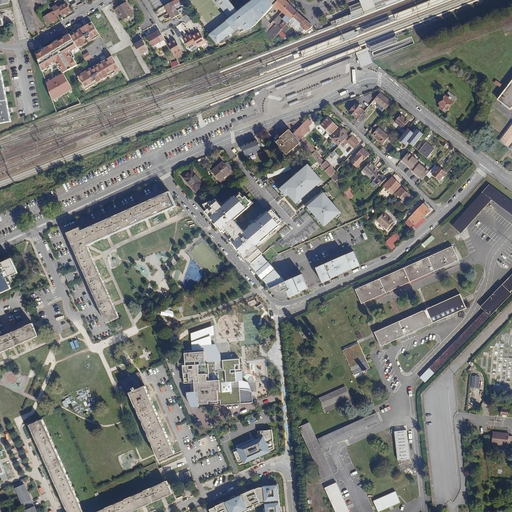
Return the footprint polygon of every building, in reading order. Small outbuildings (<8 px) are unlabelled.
[(35,31),(25,0),(18,0),(29,33),(35,31)] [(226,20),(208,34),(217,45),(235,30),(241,26),(244,31),(257,24),(263,17),(270,9),(274,5),(269,0),(253,0),(238,11),(229,18),(226,20)] [(238,11),(230,0),(228,0),(220,6),(229,18),(238,11)] [(272,41),(279,33),(297,13),(285,0),(278,0),(275,3),(274,5),(270,9),(272,11),(275,9),(277,11),(279,9),(282,12),(273,21),(276,24),(273,27),(263,17),(257,24),(263,30),(272,41)] [(359,0),(366,15),(376,10),(372,0),(359,0)] [(396,21),(449,0),(430,0),(394,14),(396,21)] [(172,2),(165,6),(168,13),(176,8),(172,2)] [(364,6),(362,2),(360,2),(359,3),(349,7),(351,11),(352,11),(355,10),(356,9),(362,7),(364,6)] [(70,11),(66,3),(59,7),(57,5),(52,8),(57,16),(62,13),(63,15),(66,14),(68,13),(70,11)] [(133,14),(127,3),(114,10),(120,21),(133,14)] [(352,13),(334,21),(336,26),(365,15),(362,7),(356,9),(355,10),(352,11),(351,11),(352,13)] [(180,15),(176,8),(168,13),(172,19),(180,15)] [(57,19),(53,12),(44,18),(48,25),(57,19)] [(314,29),(297,13),(279,33),(282,36),(292,24),(302,33),(305,30),(306,31),(314,29)] [(390,16),(361,27),(364,34),(392,22),(390,16)] [(70,36),(77,48),(100,35),(92,22),(81,29),(81,30),(78,31),(70,36)] [(153,47),(165,39),(161,33),(160,30),(156,32),(155,31),(151,33),(152,34),(147,38),(153,47)] [(354,30),(301,51),(303,57),(357,36),(354,30)] [(199,32),(192,37),(196,44),(198,47),(206,43),(199,32)] [(77,48),(70,36),(69,34),(36,53),(39,58),(37,59),(44,70),(47,68),(46,66),(55,60),(63,73),(77,65),(70,53),(77,48)] [(394,41),(398,39),(397,37),(396,34),(368,44),(370,50),(394,41)] [(189,49),(196,44),(192,37),(191,35),(183,39),(189,49)] [(140,54),(148,50),(142,40),(134,45),(140,54)] [(175,55),(182,50),(175,40),(168,44),(175,55)] [(305,72),(362,49),(361,46),(304,69),(305,72)] [(367,48),(356,52),(361,64),(362,67),(367,65),(371,63),(372,63),(373,62),(367,48)] [(112,56),(90,69),(98,82),(120,69),(112,56)] [(12,122),(0,59),(0,123),(0,125),(12,122)] [(90,69),(77,76),(85,90),(98,82),(90,69)] [(73,89),(63,74),(46,83),(52,101),(73,89)] [(511,106),(511,81),(498,99),(510,109),(511,106)] [(456,97),(448,91),(445,95),(454,101),(456,97)] [(391,102),(380,93),(374,100),(385,109),(391,102)] [(445,95),(444,94),(443,96),(444,97),(439,104),(441,105),(439,108),(443,110),(444,108),(447,110),(454,101),(445,95)] [(362,109),(356,103),(348,112),(355,117),(362,109)] [(367,116),(363,113),(358,119),(362,122),(363,121),(365,118),(367,116)] [(410,120),(402,113),(396,121),(403,127),(410,120)] [(338,128),(329,118),(321,125),(331,135),(338,128)] [(511,123),(499,140),(508,148),(511,143),(511,150),(511,123)] [(293,134),(295,137),(304,128),(302,125),(293,134)] [(390,136),(379,126),(373,134),(384,143),(390,136)] [(339,146),(340,144),(348,136),(345,134),(347,132),(344,129),(342,131),(341,129),(332,138),(339,146)] [(295,137),(293,134),(289,130),(280,138),(281,139),(279,140),(276,142),(281,148),(280,148),(286,155),(300,143),(295,137)] [(417,136),(410,130),(403,139),(410,144),(417,136)] [(358,142),(350,134),(348,136),(340,144),(343,147),(348,142),(353,147),(358,142)] [(410,144),(403,139),(401,141),(408,147),(410,144)] [(259,149),(257,142),(243,147),(246,154),(249,161),(256,158),(255,153),(257,153),(256,150),(259,149)] [(434,150),(426,143),(424,145),(421,143),(417,148),(419,150),(419,151),(427,158),(434,150)] [(311,155),(313,153),(305,144),(303,146),(311,155)] [(369,155),(363,149),(357,155),(358,155),(351,162),(356,167),(363,160),(363,161),(369,155)] [(313,153),(311,155),(319,165),(322,162),(323,162),(315,152),(313,153)] [(412,169),(420,160),(412,153),(409,157),(406,155),(402,160),(412,169)] [(231,171),(222,162),(218,166),(212,171),(220,181),(231,171)] [(328,169),(322,162),(319,165),(321,166),(325,172),(328,169)] [(371,178),(377,172),(378,171),(370,162),(362,170),(371,178)] [(430,171),(419,164),(413,172),(423,180),(426,177),(430,171)] [(286,196),(289,193),(291,195),(290,196),(297,204),(303,198),(301,197),(315,185),(316,187),(323,181),(314,172),(309,165),(299,174),(292,180),(281,189),(286,196)] [(429,180),(433,175),(432,174),(438,167),(435,165),(430,171),(426,177),(429,180)] [(439,180),(445,173),(438,167),(432,174),(433,175),(439,180)] [(290,171),(288,168),(266,176),(267,179),(286,173),(290,171)] [(204,185),(191,171),(184,177),(196,192),(204,185)] [(377,172),(371,178),(379,186),(386,179),(382,175),(381,176),(377,172)] [(340,182),(333,175),(331,177),(337,184),(340,182)] [(400,186),(392,177),(384,186),(392,194),(400,186)] [(511,202),(489,185),(453,226),(461,233),(492,199),(511,214),(511,202)] [(352,190),(349,187),(344,192),(347,195),(346,196),(350,200),(354,195),(350,192),(352,190)] [(410,196),(401,187),(396,193),(405,201),(410,196)] [(174,206),(169,193),(81,232),(79,228),(67,233),(106,323),(119,317),(114,306),(113,303),(104,284),(103,280),(94,262),(93,258),(89,249),(87,245),(88,244),(105,236),(109,234),(125,228),(128,226),(144,219),(148,217),(163,211),(166,209),(174,206)] [(332,203),(324,194),(320,198),(316,201),(308,207),(314,214),(320,221),(325,226),(334,218),(341,213),(332,203)] [(279,225),(283,222),(273,210),(269,213),(268,212),(259,219),(253,225),(249,228),(250,229),(248,230),(245,232),(240,226),(235,220),(237,218),(243,213),(251,206),(250,205),(252,203),(246,196),(244,198),(241,195),(238,198),(236,196),(234,198),(233,197),(228,201),(222,206),(220,202),(217,199),(213,202),(212,201),(204,204),(208,209),(206,212),(212,220),(214,218),(217,222),(215,224),(222,231),(224,230),(226,232),(228,230),(233,237),(231,239),(233,241),(231,242),(251,265),(264,254),(259,248),(257,246),(256,245),(257,245),(259,243),(261,242),(266,238),(265,237),(270,232),(271,234),(280,226),(279,225)] [(430,211),(423,203),(416,211),(418,213),(412,219),(415,222),(417,220),(418,222),(427,214),(428,215),(430,214),(429,212),(430,211)] [(393,222),(383,213),(376,220),(387,229),(393,222)] [(422,244),(425,247),(435,238),(432,235),(422,244)] [(394,240),(391,237),(388,239),(386,242),(391,249),(395,246),(391,242),(394,240)] [(459,260),(453,246),(355,289),(362,304),(380,296),(459,260)] [(316,268),(322,282),(360,265),(354,251),(316,268)] [(286,281),(263,255),(251,266),(276,294),(289,297),(308,288),(304,275),(286,281)] [(0,272),(9,268),(5,258),(0,260),(0,272)] [(69,284),(75,281),(71,271),(65,274),(69,284)] [(511,288),(511,274),(502,285),(509,292),(511,288)] [(490,315),(510,294),(509,292),(502,285),(481,307),(485,311),(490,315)] [(462,299),(460,294),(375,332),(381,346),(466,308),(462,299)] [(236,305),(236,313),(247,313),(247,305),(236,305)] [(490,315),(485,311),(429,368),(434,373),(490,315)] [(0,352),(38,336),(32,323),(0,337),(0,475),(2,480),(7,478),(0,463),(0,352)] [(249,347),(268,347),(268,335),(260,335),(260,332),(249,333),(249,347)] [(369,368),(358,344),(344,350),(355,375),(363,371),(364,373),(367,372),(367,370),(369,368)] [(205,362),(204,350),(185,351),(186,366),(187,375),(184,376),(184,383),(194,382),(197,382),(198,392),(199,404),(218,403),(218,399),(220,399),(220,405),(253,402),(252,392),(251,391),(250,390),(249,390),(247,389),(239,389),(239,381),(236,381),(235,372),(235,369),(240,369),(239,359),(205,362)] [(145,385),(139,372),(120,381),(121,384),(126,394),(129,393),(133,400),(156,453),(159,460),(175,453),(145,385)] [(479,388),(480,376),(472,376),(471,388),(479,388)] [(358,383),(361,391),(364,397),(371,393),(365,380),(358,383)] [(349,396),(345,387),(320,398),(324,407),(349,396)] [(356,400),(364,397),(361,391),(354,395),(356,400)] [(380,423),(376,414),(361,420),(319,439),(323,448),(380,423)] [(96,511),(83,511),(42,419),(30,425),(34,436),(36,440),(44,459),(46,463),(53,478),(55,482),(63,500),(64,504),(68,511),(130,511),(141,507),(145,505),(160,499),(165,497),(172,493),(167,481),(165,482),(96,511)] [(331,473),(308,422),(299,427),(322,478),(331,473)] [(265,454),(264,453),(275,448),(273,429),(259,430),(262,437),(253,441),(252,439),(237,446),(238,447),(233,449),(240,464),(251,459),(251,460),(265,454)] [(410,459),(407,430),(395,431),(398,460),(410,459)] [(506,433),(493,431),(492,445),(508,447),(508,445),(511,446),(511,442),(511,435),(509,435),(506,435),(506,433)] [(185,473),(176,477),(178,483),(188,479),(187,477),(191,476),(188,467),(184,469),(185,472),(185,473)] [(23,481),(12,486),(15,492),(16,492),(24,511),(37,511),(26,488),(23,481)] [(349,511),(336,483),(325,488),(336,511),(349,511)] [(266,500),(266,511),(281,511),(279,485),(265,486),(265,487),(259,487),(255,489),(216,506),(216,507),(210,509),(211,511),(243,511),(255,507),(255,505),(266,500)] [(378,511),(400,503),(395,491),(373,501),(377,511),(378,511)]
